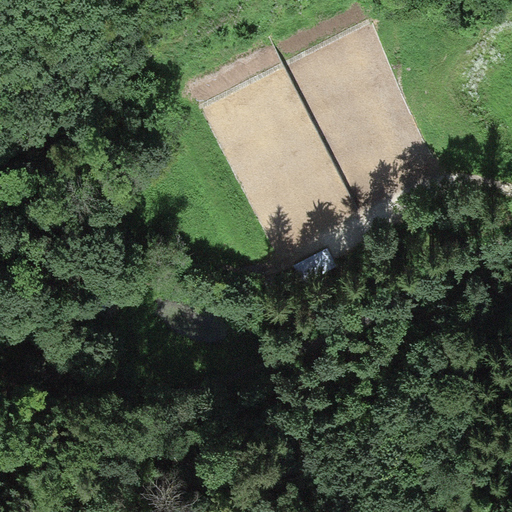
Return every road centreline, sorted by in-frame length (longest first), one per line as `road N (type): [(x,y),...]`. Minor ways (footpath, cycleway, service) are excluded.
road 1 (track): [(0,350),(122,384),(255,374),(511,242)]
road 2 (track): [(215,0),(187,34),(47,120),(0,165)]
